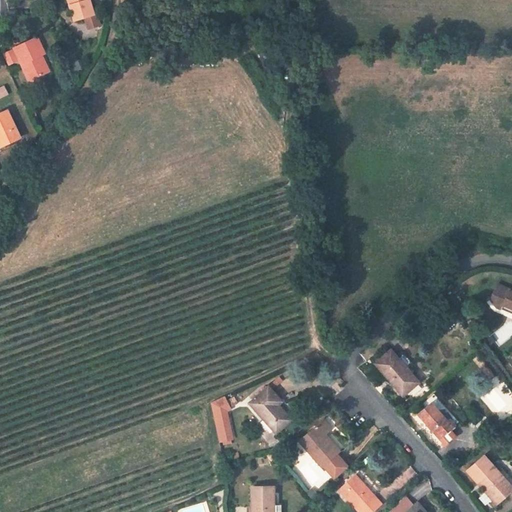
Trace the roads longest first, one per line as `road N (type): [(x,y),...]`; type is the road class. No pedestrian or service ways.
road 1 (residential): [(511,262),(468,265),(337,361),(466,511)]
road 2 (track): [(0,203),(95,74),(113,39),(119,0)]
